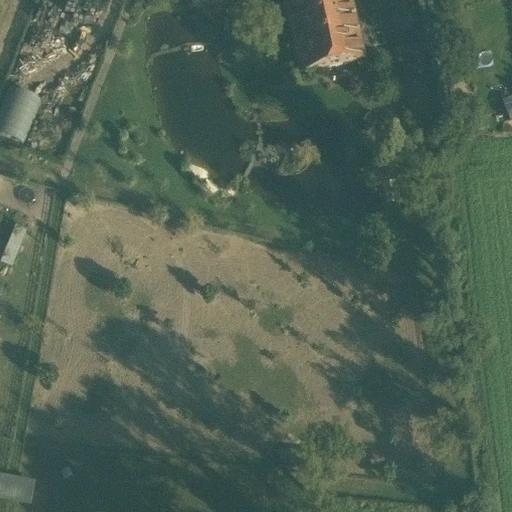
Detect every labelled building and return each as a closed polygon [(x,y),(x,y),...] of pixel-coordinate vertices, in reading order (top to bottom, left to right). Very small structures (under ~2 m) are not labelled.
[(238,0),(190,0),(192,9),(239,3),(238,0)] [(297,37),(305,75),(363,62),(349,0),(281,0),(293,38),(297,37)] [(0,136),(22,146),(41,102),(11,88),(0,112),(0,136)] [(0,260),(0,265),(12,271),(28,233),(14,227),(0,260)] [(0,474),(0,499),(33,507),(38,483),(0,474)]
